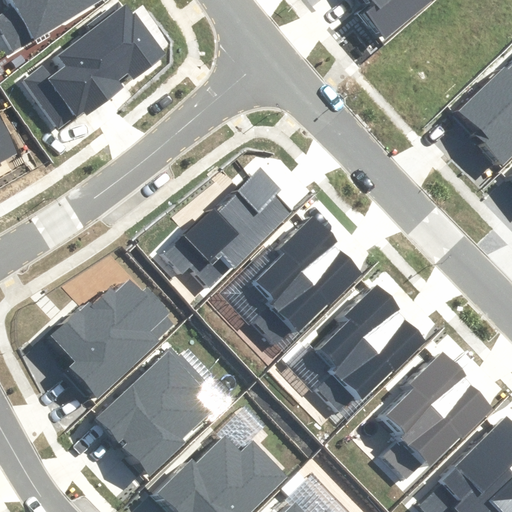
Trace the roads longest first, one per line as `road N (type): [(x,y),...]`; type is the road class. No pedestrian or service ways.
road 1 (tertiary): [(269,52),(511,311)]
road 2 (residential): [(0,259),(95,198),(269,52)]
